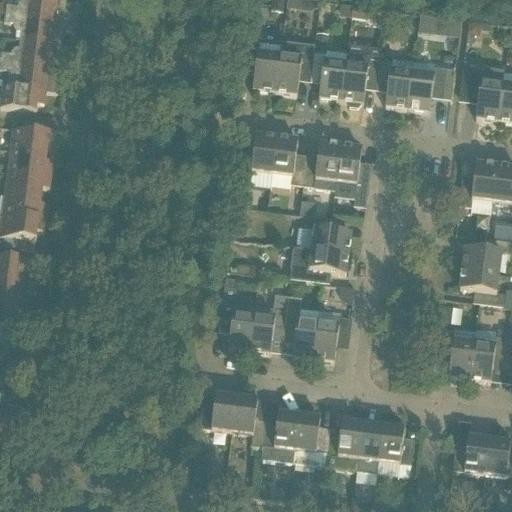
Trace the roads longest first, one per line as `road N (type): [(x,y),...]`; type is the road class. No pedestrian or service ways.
road 1 (residential): [(357,401),(389,142)]
road 2 (residential): [(389,142),(227,121)]
road 3 (residential): [(357,401),(206,383)]
road 4 (residential): [(511,157),(389,142)]
